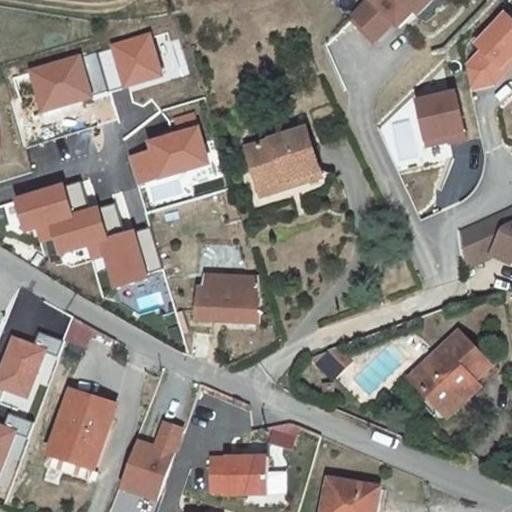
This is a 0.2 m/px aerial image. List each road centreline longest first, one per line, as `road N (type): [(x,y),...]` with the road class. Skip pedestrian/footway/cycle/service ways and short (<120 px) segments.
road 1 (residential): [(511,504),(216,375),(0,259)]
road 2 (track): [(3,0),(45,13),(210,0)]
